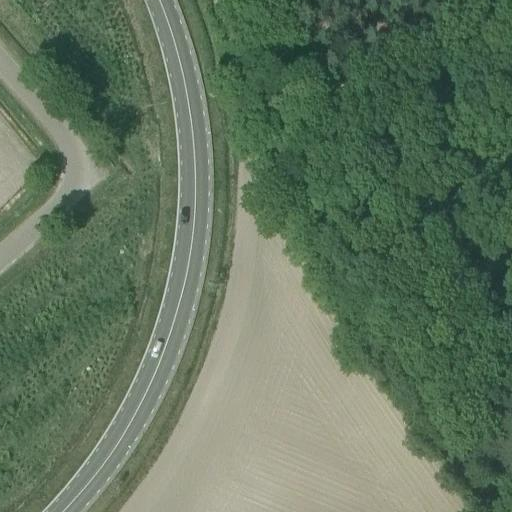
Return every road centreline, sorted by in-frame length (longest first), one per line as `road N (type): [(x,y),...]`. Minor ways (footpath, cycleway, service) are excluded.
road 1 (track): [(214,0),(304,210),(372,333),(495,511)]
road 2 (secondary): [(62,511),(134,412),(163,351),(183,279),(188,113),(158,0)]
road 3 (unclassified): [(0,252),(54,204),(76,169),(62,135),(0,64)]
